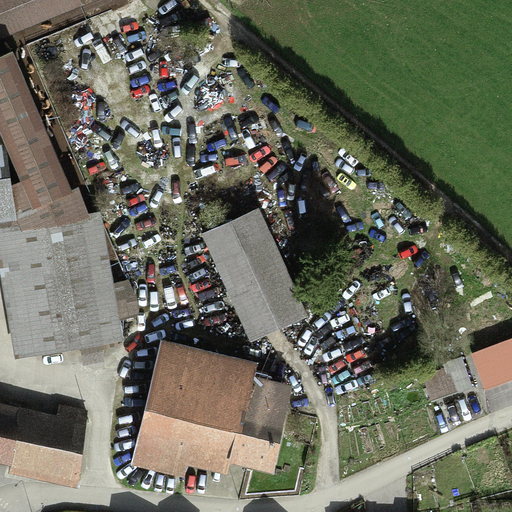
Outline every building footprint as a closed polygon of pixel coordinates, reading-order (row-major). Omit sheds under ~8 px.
[(73,0),(0,0),(0,43),(78,12),(73,0)] [(0,171),(6,223),(0,224),(0,301),(8,358),(116,342),(113,322),(133,319),(128,289),(108,292),(98,220),(82,222),(81,203),(18,56),(0,63),(0,171)] [(257,215),(202,240),(247,341),(302,317),(257,215)] [(511,341),(493,347),(502,378),(511,374),(511,341)] [(182,461),(224,471),(225,463),(244,381),(247,368),(160,349),(133,466),(179,476),(182,461)] [(447,371),(454,393),(469,388),(461,362),(445,367),(447,371)] [(447,371),(422,379),(429,401),(454,393),(447,371)] [(287,391),(244,381),(225,463),(268,472),(287,391)] [(53,425),(0,413),(0,462),(71,478),(85,418),(56,412),(53,425)]
